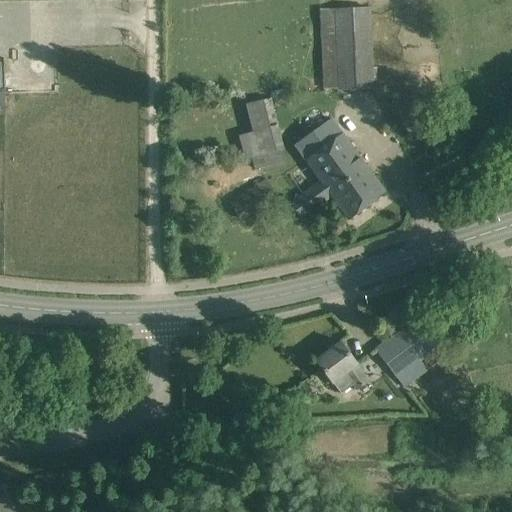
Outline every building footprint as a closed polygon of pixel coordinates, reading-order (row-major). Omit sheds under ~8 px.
[(319,10),(323,91),(375,89),(370,8),(319,10)] [(238,136),(245,160),(251,159),(255,171),(284,161),(268,99),(249,103),(257,131),(238,136)] [(293,147),(320,183),(289,204),(302,221),(332,200),(348,221),(386,193),(331,119),(293,147)] [(422,133),(415,119),(403,125),(410,139),(422,133)] [(272,190),(266,180),(229,202),(240,221),(268,205),(262,196),(272,190)] [(426,370),(420,361),(452,337),(430,309),(374,350),(404,389),(426,370)] [(340,342),(316,360),(340,392),(352,383),(356,389),(368,380),(357,365),(357,364),(340,342)]
